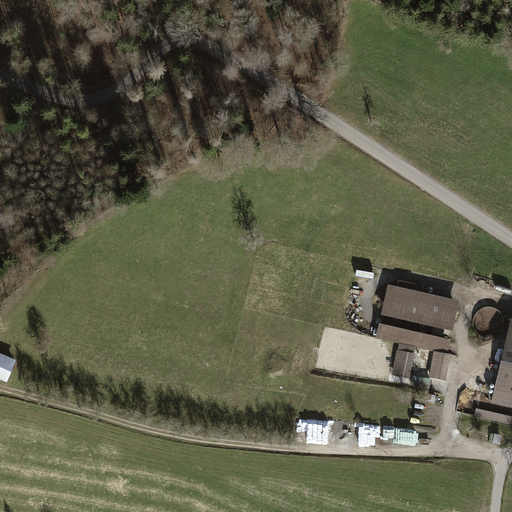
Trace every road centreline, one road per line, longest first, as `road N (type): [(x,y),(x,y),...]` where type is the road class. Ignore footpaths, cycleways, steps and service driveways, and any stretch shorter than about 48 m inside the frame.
road 1 (unclassified): [(511,240),(263,76),(195,43),(165,48),(123,89),(78,96),(0,76)]
road 2 (track): [(4,395),(162,437),(299,450),(424,454),(450,437)]
